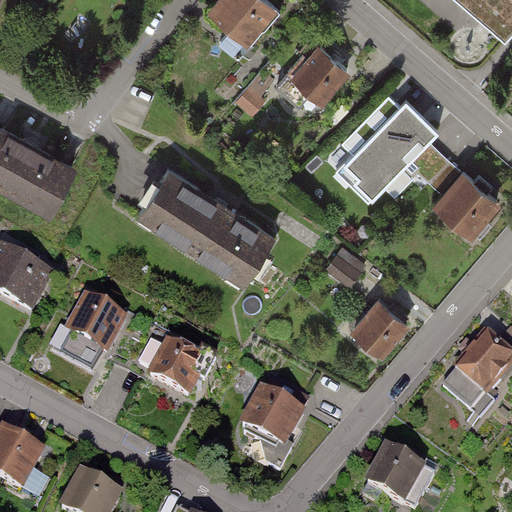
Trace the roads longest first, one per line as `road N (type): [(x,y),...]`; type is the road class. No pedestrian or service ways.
road 1 (residential): [(511,246),(286,511)]
road 2 (residential): [(249,511),(0,377)]
road 3 (residential): [(184,0),(88,118),(0,79)]
road 4 (residential): [(341,0),(511,148)]
